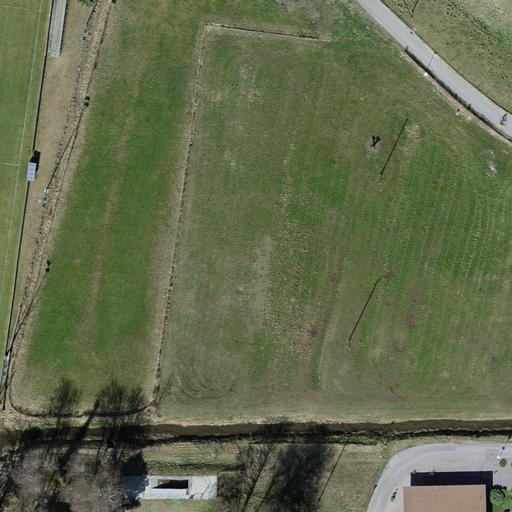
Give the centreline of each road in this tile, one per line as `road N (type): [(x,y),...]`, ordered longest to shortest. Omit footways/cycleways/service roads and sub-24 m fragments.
road 1 (residential): [(511,126),(363,0)]
road 2 (residential): [(511,448),(405,459),(373,511)]
